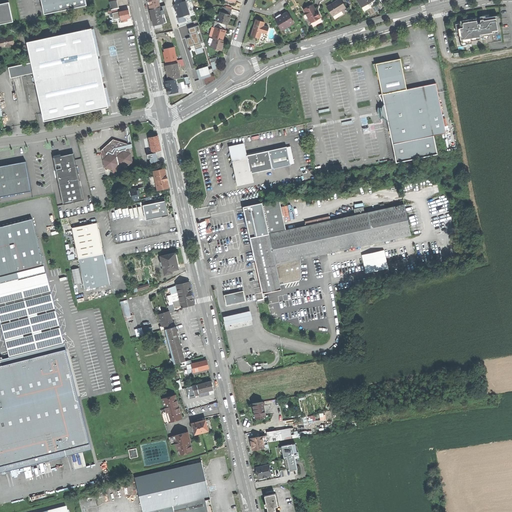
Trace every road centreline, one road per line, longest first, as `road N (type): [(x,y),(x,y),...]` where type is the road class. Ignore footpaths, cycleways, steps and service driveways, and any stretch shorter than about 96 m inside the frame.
road 1 (secondary): [(251,511),(162,113)]
road 2 (residential): [(410,15),(244,62)]
road 3 (residential): [(248,71),(410,15)]
road 4 (unclassified): [(0,142),(162,113)]
